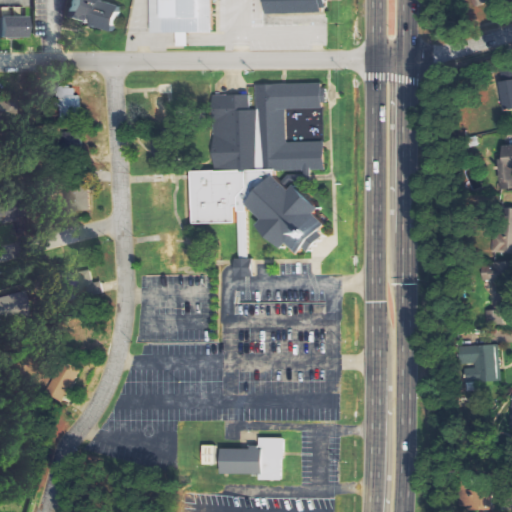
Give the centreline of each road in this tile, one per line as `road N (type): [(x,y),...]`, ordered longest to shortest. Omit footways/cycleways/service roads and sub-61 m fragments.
road 1 (trunk): [(403,511),(407,0)]
road 2 (trunk): [(376,0),(373,511)]
road 3 (residential): [(115,61),(127,327),(45,511)]
road 4 (residential): [(0,62),(376,59)]
road 5 (residential): [(376,59),(511,34)]
road 6 (residential): [(0,254),(122,224)]
